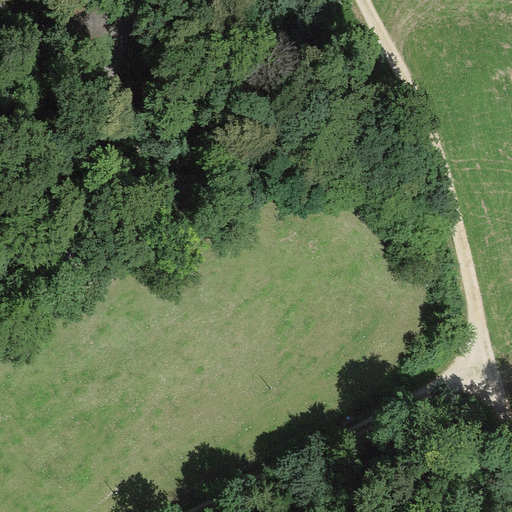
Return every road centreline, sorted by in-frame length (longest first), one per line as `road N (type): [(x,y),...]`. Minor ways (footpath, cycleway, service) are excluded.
road 1 (track): [(362,0),(426,134),(482,364)]
road 2 (track): [(482,364),(201,511)]
road 3 (track): [(0,340),(45,305),(67,267),(84,173)]
road 4 (track): [(84,173),(112,54),(130,42),(142,0)]
road 5 (track): [(112,54),(85,52),(0,13)]
